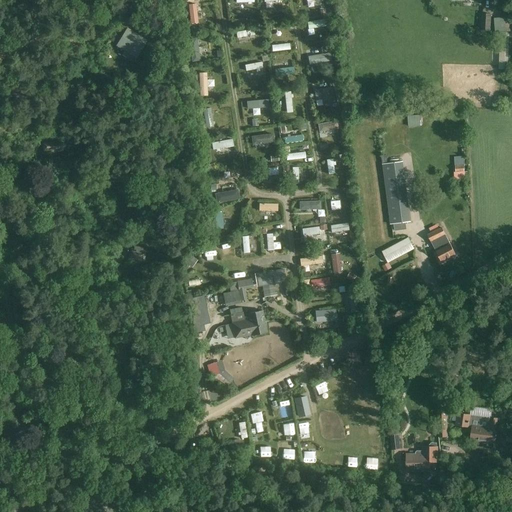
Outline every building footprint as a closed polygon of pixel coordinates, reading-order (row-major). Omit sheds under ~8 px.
[(194,3),(187,4),(190,24),(197,22),(194,3)] [(482,14),(481,30),(490,31),(491,14),(482,14)] [(495,18),(496,33),(505,32),(505,18),(495,18)] [(326,21),(308,23),(308,30),(327,27),(326,21)] [(119,45),(136,56),(145,43),(127,31),(119,45)] [(199,63),(196,40),(188,41),(191,64),(199,63)] [(330,53),(309,57),(310,65),(332,62),(330,53)] [(261,63),(245,65),(246,73),(262,71),(261,63)] [(293,68),(275,70),(276,78),(294,76),(293,68)] [(207,73),(199,73),(200,98),(208,97),(207,73)] [(336,88),(316,91),(317,100),(338,98),(336,88)] [(286,114),(293,113),(291,94),(284,95),(286,114)] [(268,100),(248,102),(249,111),(269,109),(268,100)] [(210,108),(203,109),(206,130),(213,129),(210,108)] [(339,123),(318,126),(319,134),(340,132),(339,123)] [(451,131),(451,147),(460,146),(460,131),(451,131)] [(273,145),(272,136),(252,138),(253,147),(273,145)] [(303,142),(302,136),(285,139),(286,145),(303,142)] [(232,141),(211,144),(213,152),(233,149),(232,141)] [(304,152),(285,154),(286,160),(305,158),(304,152)] [(333,159),(327,160),(329,176),(335,175),(333,159)] [(277,168),(259,170),(260,178),(278,176),(277,168)] [(236,191),(215,195),(217,204),(237,200),(236,191)] [(319,202),(300,203),(300,211),(319,211),(319,202)] [(278,205),(259,205),(259,213),(277,213),(278,205)] [(223,231),(222,212),(214,212),(215,232),(223,231)] [(349,224),(332,226),(333,233),(350,231),(349,224)] [(318,228),(302,230),(302,237),(319,235),(318,228)] [(450,244),(444,234),(441,228),(427,235),(431,241),(436,252),(441,262),(456,254),(450,244)] [(382,251),(388,263),(415,249),(409,237),(382,251)] [(222,248),(224,258),(231,256),(229,246),(222,248)] [(142,252),(143,249),(135,247),(135,251),(132,250),(130,258),(142,260),(144,253),(142,252)] [(339,253),(331,254),(334,276),(342,275),(339,253)] [(182,265),(187,269),(196,258),(191,255),(182,265)] [(321,257),(300,259),(301,268),(322,266),(321,257)] [(249,265),(223,268),(227,283),(251,278),(249,265)] [(223,268),(202,270),(207,289),(227,283),(223,268)] [(275,284),(286,282),(284,270),(254,275),(256,287),(263,286),(264,295),(276,293),(275,284)] [(329,279),(311,281),(312,289),(329,287),(329,279)] [(231,293),(223,295),(224,302),(239,299),(238,292),(231,293)] [(349,296),(351,315),(360,314),(358,294),(349,296)] [(246,312),(230,315),(232,323),(235,338),(244,337),(247,340),(251,336),(267,332),(262,311),(246,314),(246,312)] [(335,312),(315,313),(316,324),(336,323),(335,312)] [(219,322),(221,328),(229,325),(227,320),(219,322)] [(414,336),(414,348),(423,349),(423,336),(414,336)] [(317,396),(327,394),(325,387),(316,389),(317,396)] [(369,397),(358,400),(362,414),(373,411),(369,397)] [(306,399),(296,401),(299,416),(309,414),(306,399)] [(447,408),(437,409),(438,437),(448,437),(447,408)] [(458,413),(456,425),(461,426),(473,427),(471,440),(494,443),(497,419),(463,414),(458,413)] [(261,414),(251,416),(252,422),(262,421),(261,414)] [(360,426),(372,426),(372,418),(360,418),(360,426)] [(241,437),(247,437),(244,420),(239,421),(241,437)] [(305,431),(298,432),(301,443),(307,442),(305,431)] [(401,449),(398,434),(390,435),(392,450),(401,449)] [(415,455),(407,455),(407,471),(430,471),(430,460),(437,460),(437,447),(423,447),(423,451),(417,451),(415,452),(415,455)]
